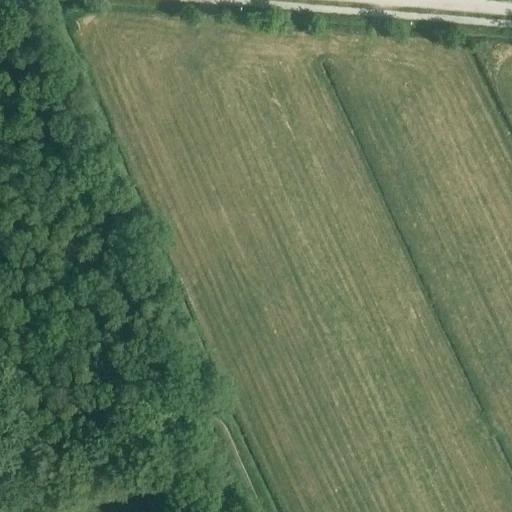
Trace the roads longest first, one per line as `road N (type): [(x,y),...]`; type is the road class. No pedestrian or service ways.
road 1 (track): [(259,511),(219,426),(197,405),(147,413),(0,481)]
road 2 (track): [(511,11),(379,0)]
